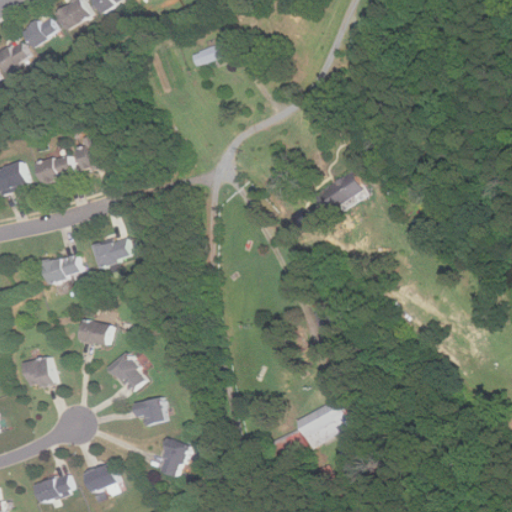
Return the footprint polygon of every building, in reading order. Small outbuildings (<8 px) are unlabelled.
[(99,14),(89,0),(81,0),(63,12),(75,30),(99,14)] [(128,0),(100,0),(108,12),(128,0)] [(52,29),(46,20),(31,29),(42,47),(65,33),(60,24),(52,29)] [(14,72),(37,58),(27,40),(4,54),(14,72)] [(235,52),(230,40),(198,54),(203,66),(235,52)] [(92,144),(84,147),(92,172),(112,165),(102,135),(91,138),(92,144)] [(44,163),(51,185),(83,175),(76,153),(44,163)] [(0,171),(9,194),(37,184),(28,161),(0,171)] [(373,192),(360,171),(326,191),(339,212),(373,192)] [(302,227),(314,221),(307,207),(295,214),(302,227)] [(108,268),(139,259),(133,237),(101,246),(108,268)] [(89,272),(81,252),(51,264),(59,284),(89,272)] [(346,329),(336,307),(319,315),(329,337),(346,329)] [(115,345),(119,324),(92,318),(87,339),(115,345)] [(155,380),(135,352),(117,365),(137,393),(155,380)] [(63,381),(56,356),(32,363),(39,388),(63,381)] [(153,424),(172,421),(169,398),(141,402),(143,417),(152,416),(153,424)] [(344,399),(303,420),(317,448),(359,428),(344,399)] [(166,470),(185,477),(197,446),(177,438),(166,470)] [(125,484),(120,464),(93,471),(98,491),(125,484)] [(66,486),(63,478),(44,485),(51,503),(81,493),(77,482),(66,486)] [(0,511),(11,511),(5,487),(0,488),(0,511)]
